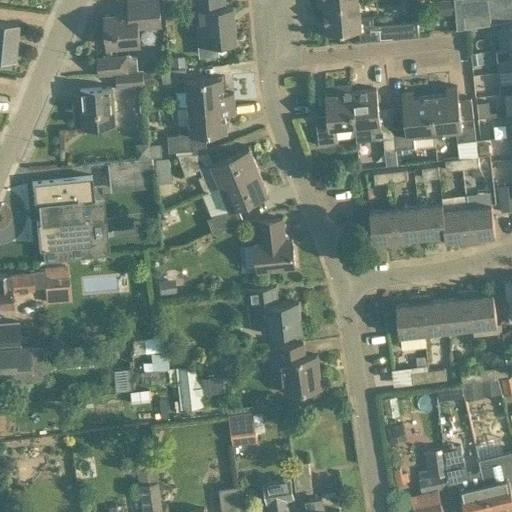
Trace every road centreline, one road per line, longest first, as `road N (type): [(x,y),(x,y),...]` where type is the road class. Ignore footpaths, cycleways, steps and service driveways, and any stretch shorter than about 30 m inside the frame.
road 1 (residential): [(342,283),(269,100),(267,61)]
road 2 (residential): [(377,511),(342,283)]
road 3 (residential): [(267,61),(466,41)]
road 4 (residential): [(0,171),(73,0)]
road 5 (residential): [(342,283),(435,272),(511,250)]
